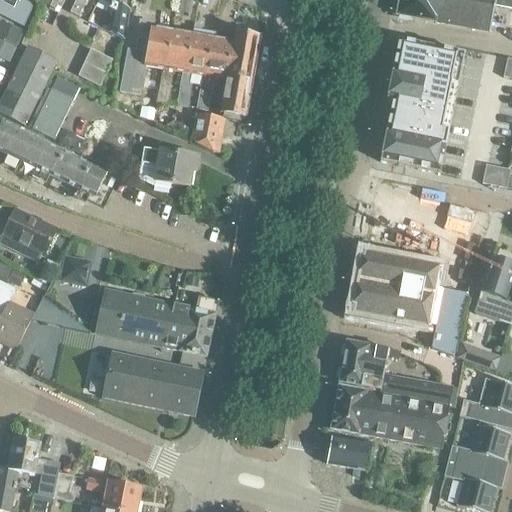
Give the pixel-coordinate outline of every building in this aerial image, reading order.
[(54,0),(49,10),(55,13),(57,8),(61,10),(65,0),(54,0)] [(87,0),(99,0),(100,0),(99,0),(77,0),(70,14),(79,19),(87,0)] [(109,34),(125,42),(125,43),(130,15),(118,8),(122,0),(99,0),(100,0),(111,6),(108,12),(114,24),(109,34)] [(511,12),(511,0),(399,0),(396,18),(490,35),(495,10),(511,12)] [(0,17),(23,29),(28,18),(0,4),(0,17)] [(138,67),(163,71),(166,72),(173,33),(153,29),(153,25),(141,23),(138,39),(149,41),(147,55),(127,52),(120,94),(133,96),(138,67)] [(5,42),(16,48),(23,34),(11,28),(5,42)] [(193,77),(203,79),(206,79),(213,41),(214,36),(201,33),(201,30),(194,29),(193,37),(186,75),(183,75),(177,108),(187,110),(193,77)] [(173,73),(183,75),(186,75),(193,37),(173,33),(166,72),(163,71),(157,104),(167,106),(173,73)] [(233,44),(227,80),(226,83),(225,83),(219,115),(245,120),(259,41),(256,40),(247,39),(233,36),(232,44),(233,44)] [(213,81),(225,83),(226,83),(227,80),(233,44),(232,44),(213,41),(206,79),(203,79),(197,111),(207,113),(213,81)] [(439,176),(464,56),(399,43),(386,104),(392,105),(380,164),(439,176)] [(0,52),(0,59),(9,64),(16,50),(4,44),(0,52)] [(0,106),(0,116),(24,129),(56,64),(28,50),(0,106)] [(91,52),(85,65),(106,75),(113,62),(91,52)] [(106,75),(85,65),(78,78),(100,88),(106,75)] [(511,82),(511,77),(511,69),(505,68),(503,80),(511,82)] [(30,131),(52,142),(77,90),(55,79),(30,131)] [(142,109),(140,119),(152,122),(154,112),(142,109)] [(191,143),(213,155),(219,156),(225,122),(196,116),(191,143)] [(0,131),(0,152),(7,156),(19,131),(3,124),(0,131)] [(191,131),(177,124),(172,134),(186,141),(191,131)] [(7,156),(21,163),(33,139),(19,131),(7,156)] [(75,136),(66,132),(60,134),(57,139),(59,146),(67,150),(74,148),(77,142),(75,136)] [(21,163),(37,171),(49,146),(33,139),(21,163)] [(79,152),(81,157),(87,159),(91,156),(94,147),(91,142),(86,141),(82,143),(79,152)] [(49,146),(37,171),(38,171),(34,179),(46,185),(50,177),(78,191),(74,198),(86,204),(90,197),(95,200),(107,175),(49,146)] [(170,190),(171,186),(189,189),(192,173),(195,174),(198,160),(144,150),(139,181),(170,190)] [(484,175),(492,176),(495,177),(497,169),(485,167),(484,175)] [(510,172),(497,169),(495,177),(500,178),(509,180),(509,179),(510,172)] [(490,188),(492,176),(484,175),(481,186),(490,188)] [(490,188),(498,190),(500,178),(495,177),(492,176),(490,188)] [(500,178),(498,190),(506,192),(506,191),(509,180),(500,178)] [(9,225),(0,244),(0,246),(38,264),(41,258),(44,259),(57,232),(15,213),(9,225)] [(431,330),(441,271),(363,256),(351,316),(431,330)] [(62,284),(85,289),(90,265),(67,260),(62,284)] [(510,328),(511,321),(511,268),(490,261),(476,304),(500,312),(496,323),(510,328)] [(48,262),(37,282),(48,288),(58,267),(48,262)] [(0,266),(0,278),(6,281),(11,270),(1,265),(0,266)] [(14,272),(8,283),(19,288),(25,277),(14,272)] [(5,288),(0,297),(0,316),(2,318),(0,322),(0,345),(15,354),(33,318),(8,306),(15,293),(5,288)] [(96,336),(130,343),(140,300),(106,293),(96,336)] [(164,351),(169,329),(174,308),(140,300),(130,343),(164,351)] [(175,308),(174,308),(169,329),(211,338),(216,317),(215,317),(218,304),(199,300),(196,313),(175,308)] [(169,329),(164,351),(207,360),(211,338),(169,329)] [(344,364),(385,371),(389,353),(347,346),(344,364)] [(496,374),(501,359),(461,346),(457,361),(496,374)] [(203,375),(111,356),(102,400),(194,420),(203,375)] [(501,359),(496,374),(509,378),(511,367),(511,358),(502,356),(501,359)] [(380,397),(450,409),(454,390),(384,379),(385,371),(344,364),(340,387),(380,393),(380,397)] [(464,403),(460,419),(468,421),(478,424),(496,428),(499,414),(511,417),(511,388),(506,387),(490,383),(488,382),(488,384),(489,384),(483,408),(482,407),(472,405),(464,403)] [(446,430),(448,424),(450,409),(380,397),(339,390),(335,412),(446,430)] [(442,452),(446,430),(335,412),(331,433),(442,452)] [(452,448),(448,464),(456,466),(466,468),(468,469),(484,473),(488,460),(502,464),(504,464),(504,462),(503,462),(509,438),(510,438),(511,436),(509,436),(495,432),(478,428),(477,428),(476,429),(478,430),(472,453),(460,450),(452,448)] [(34,478),(35,476),(38,461),(40,446),(14,441),(9,469),(0,467),(0,511),(9,511),(14,493),(15,493),(17,483),(16,483),(17,475),(34,478)] [(332,441),(327,468),(367,475),(372,448),(332,441)] [(61,466),(38,461),(35,476),(58,480),(59,476),(61,466)] [(448,464),(444,479),(452,481),(463,484),(464,484),(461,495),(458,508),(457,507),(456,509),(458,509),(469,511),(489,511),(492,503),(495,491),(497,491),(497,490),(496,489),(481,486),(484,473),(468,469),(466,468),(456,466),(448,464)] [(58,480),(54,501),(73,505),(75,495),(71,494),(74,479),(59,476),(58,480)] [(106,495),(103,511),(108,511),(137,511),(142,492),(88,481),(86,492),(106,495)]
